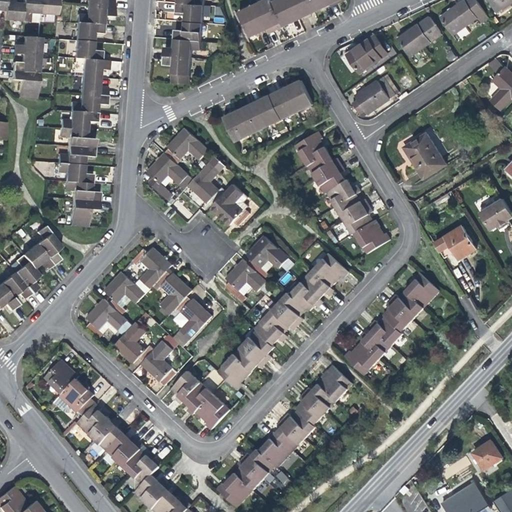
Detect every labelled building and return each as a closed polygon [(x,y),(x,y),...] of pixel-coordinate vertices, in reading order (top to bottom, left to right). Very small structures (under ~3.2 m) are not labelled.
[(21,21),(23,3),(17,2),(13,2),(13,0),(4,0),(4,10),(3,19),(21,21)] [(40,13),(40,0),(22,0),(23,3),(21,21),(30,21),(31,12),(40,13)] [(57,14),(57,0),(40,0),(40,13),(57,14)] [(282,22),(272,2),(271,0),(265,0),(254,5),(266,29),(274,25),(282,22)] [(300,18),(290,0),(276,0),(272,2),(282,22),(284,26),(293,22),(300,18)] [(315,11),(310,0),(290,0),(300,18),(308,15),(315,11)] [(331,3),(329,0),(310,0),(315,11),(323,7),(331,3)] [(479,16),(468,1),(467,0),(465,0),(456,7),(442,17),(455,34),(479,16)] [(468,0),(468,1),(479,16),(483,22),(489,17),(476,0),(468,0)] [(503,8),(497,0),(488,0),(497,13),(503,8)] [(511,0),(497,0),(503,8),(511,2),(511,0)] [(205,4),(178,2),(177,11),(186,12),(186,17),(185,21),(203,23),(205,4)] [(266,29),(254,5),(239,13),(250,37),(260,32),(266,29)] [(112,17),(113,8),(87,6),(87,14),(77,14),(76,23),(103,25),(104,20),(104,16),(112,17)] [(400,39),(412,56),(443,34),(431,17),(416,27),(400,39)] [(203,23),(185,21),(185,27),(185,30),(176,29),(175,39),(202,41),(203,23)] [(103,34),(103,25),(76,23),(75,40),(93,41),(94,37),(94,33),(103,34)] [(40,56),(41,37),(38,37),(23,36),(23,41),(23,45),(14,44),(13,53),(22,54),(40,56)] [(348,54),(360,73),(388,55),(375,36),(363,44),(348,54)] [(202,41),(175,39),(175,43),(174,47),(166,46),(165,55),(191,57),(192,48),(201,49),(202,41)] [(93,47),(93,41),(75,40),(73,58),(83,59),(101,60),(101,51),(93,50),(93,47)] [(38,73),(40,56),(22,54),(21,58),(21,63),(12,62),(12,71),(38,73)] [(191,57),(165,55),(164,64),(173,65),(173,70),(172,83),(189,84),(191,57)] [(495,73),(503,66),(495,57),(487,65),(495,73)] [(100,74),(100,69),(108,70),(109,61),(101,60),(83,59),(82,76),(99,78),(100,74)] [(492,100),(502,110),(511,99),(511,72),(507,67),(494,80),(503,88),(492,100)] [(36,99),(38,73),(12,71),(11,79),(20,80),(19,87),(19,97),(36,99)] [(99,83),(99,78),(82,76),(81,95),(106,97),(107,87),(99,87),(99,83)] [(357,96),(369,114),(386,102),(398,94),(386,76),(357,96)] [(313,104),(302,80),(295,83),(286,87),(298,111),(313,104)] [(298,111),(286,87),(280,90),(271,95),(283,118),(298,111)] [(97,108),(97,104),(105,105),(106,97),(81,95),(80,103),(70,102),(69,111),(97,113),(97,108)] [(283,118),(271,95),(264,98),(256,102),(267,126),(283,118)] [(267,126),(256,102),(248,106),(240,110),(252,133),(267,126)] [(252,133),(240,110),(233,113),(225,117),(236,141),(252,133)] [(96,122),(97,113),(69,111),(69,120),(60,119),(60,128),(86,130),(87,125),(87,121),(96,122)] [(94,148),(95,139),(86,139),(86,136),(86,130),(60,128),(59,137),(67,137),(67,146),(94,148)] [(168,147),(170,149),(182,160),(189,151),(200,161),(209,151),(185,129),(178,137),(168,147)] [(312,173),(332,161),(330,159),(327,154),(329,153),(325,146),(323,147),(322,145),(319,141),(322,139),(318,132),(295,146),(312,173)] [(426,178),(447,164),(428,134),(409,146),(416,157),(414,158),(417,164),(426,178)] [(84,161),(84,156),(93,156),(94,148),(67,146),(66,154),(58,154),(57,163),(84,165),(84,161)] [(182,160),(170,149),(166,153),(177,164),(182,160)] [(148,172),(157,180),(161,184),(170,175),(180,185),(189,175),(177,164),(166,153),(158,162),(148,172)] [(325,194),(327,193),(345,182),(342,177),(340,174),(345,171),(337,158),(332,161),(312,173),(325,194)] [(83,170),(84,165),(57,163),(56,171),(65,172),(64,182),(91,184),(92,174),(83,174),(83,170)] [(211,200),(220,191),(211,183),(221,172),(210,163),(189,187),(200,196),(208,204),(211,200)] [(471,179),(454,190),(457,195),(474,184),(471,179)] [(170,192),(161,184),(157,180),(153,185),(166,196),(170,192)] [(341,214),(360,203),(358,199),(355,195),(361,191),(356,184),(351,188),(349,185),(346,181),(345,182),(327,193),(341,214)] [(91,189),(91,184),(64,182),(63,190),(73,191),(73,200),(98,202),(98,193),(91,192),(91,189)] [(238,203),(245,195),(234,185),(227,192),(216,205),(212,209),(222,218),(231,226),(234,223),(246,210),(238,203)] [(222,188),(220,191),(211,200),(216,205),(227,192),(222,188)] [(450,193),(436,201),(438,206),(453,197),(450,193)] [(238,203),(246,210),(249,207),(244,203),(249,198),(245,195),(238,203)] [(511,216),(501,198),(477,212),(489,233),(511,219),(511,216)] [(353,234),(355,233),(372,222),(368,215),(374,212),(371,207),(366,199),(360,203),(341,214),(353,234)] [(89,216),(89,210),(97,211),(98,202),(73,200),(71,225),(88,227),(89,216)] [(246,210),(234,223),(239,226),(250,214),(246,210)] [(372,222),(355,233),(367,253),(390,239),(386,232),(383,234),(381,231),(379,228),(380,227),(376,220),(372,222)] [(42,238),(49,232),(44,226),(37,232),(42,238)] [(464,226),(436,242),(442,252),(447,260),(457,254),(460,259),(478,249),(464,226)] [(49,232),(42,238),(22,254),(34,269),(38,265),(40,264),(54,253),(57,251),(61,248),(49,232)] [(248,256),(252,259),(262,268),(270,260),(280,269),(290,259),(266,237),(257,246),(248,256)] [(143,276),(153,285),(168,269),(172,265),(165,258),(154,247),(149,253),(141,260),(150,268),(143,276)] [(137,265),(141,260),(149,253),(144,248),(133,260),(137,265)] [(54,253),(40,264),(45,270),(59,259),(54,253)] [(308,276),(325,291),(329,296),(335,290),(331,287),(336,282),(335,280),(338,277),(340,275),(344,278),(349,272),(329,253),(308,276)] [(20,266),(15,270),(27,285),(32,281),(35,279),(39,275),(34,269),(22,254),(14,259),(20,266)] [(270,276),(262,268),(252,259),(248,264),(265,280),(270,276)] [(226,279),(230,283),(240,292),(248,283),(258,293),(268,282),(265,280),(248,264),(244,260),(235,270),(226,279)] [(161,286),(173,273),(168,269),(153,285),(157,290),(161,286)] [(2,280),(14,295),(18,292),(27,285),(15,270),(2,280)] [(406,290),(407,292),(424,308),(440,290),(420,271),(415,277),(418,280),(416,282),(412,286),(411,285),(406,290)] [(105,290),(114,298),(118,302),(126,293),(136,303),(145,293),(135,284),(122,272),(114,281),(105,290)] [(173,273),(161,286),(170,294),(160,304),(170,314),(171,313),(187,296),(192,291),(184,283),(173,273)] [(145,293),(153,285),(143,276),(135,284),(145,293)] [(322,294),(325,291),(308,276),(294,291),(310,306),(312,305),(313,303),(318,308),(323,302),(318,298),(322,294)] [(11,297),(14,295),(2,280),(0,281),(0,306),(2,304),(4,303),(11,297)] [(27,285),(18,292),(23,299),(27,296),(38,288),(32,281),(27,285)] [(244,295),(240,292),(230,283),(226,287),(240,300),(244,295)] [(307,310),(310,306),(294,291),(290,295),(289,293),(272,310),(288,326),(293,330),(303,319),(299,315),(301,312),(305,308),(307,310)] [(424,308),(407,292),(403,296),(400,299),(391,309),(408,325),(424,308)] [(386,304),(391,309),(400,299),(396,295),(386,304)] [(182,311),(191,300),(187,296),(171,313),(176,317),(182,311)] [(11,297),(4,303),(10,310),(17,304),(11,297)] [(126,309),(118,302),(114,298),(109,303),(121,315),(126,309)] [(87,318),(91,322),(101,330),(109,322),(119,331),(128,321),(121,315),(109,303),(104,299),(96,309),(87,318)] [(191,300),(182,311),(190,320),(180,330),(191,340),(212,317),(204,309),(193,299),(191,300)] [(408,325),(391,309),(389,311),(384,316),(386,318),(401,332),(408,325)] [(286,328),(288,326),(272,310),(256,328),(258,330),(273,344),(277,341),(278,339),(282,342),(287,336),(283,332),(286,328)] [(401,332),(386,318),(383,321),(380,324),(374,330),(371,333),(368,336),(363,341),(381,358),(403,334),(401,332)] [(374,330),(380,324),(376,320),(370,326),(374,330)] [(135,364),(140,358),(148,349),(139,341),(148,331),(138,321),(115,346),(125,355),(135,364)] [(101,330),(91,322),(89,325),(89,328),(88,328),(100,339),(105,334),(101,330)] [(274,345),(273,344),(258,330),(241,348),(257,363),(261,367),(272,357),(267,352),(271,349),(274,345)] [(359,337),(363,341),(368,336),(364,332),(359,337)] [(436,332),(432,337),(436,340),(440,335),(436,332)] [(161,381),(172,369),(173,367),(164,359),(174,349),(164,340),(156,349),(144,362),(142,364),(154,374),(161,381)] [(381,358),(363,341),(358,347),(356,350),(352,354),(369,370),(381,358)] [(151,345),(148,349),(140,358),(144,362),(156,349),(151,345)] [(257,363),(241,348),(223,366),(239,381),(243,377),(246,375),(247,376),(253,370),(251,369),(254,366),(257,363)] [(369,370),(352,354),(350,351),(344,356),(364,375),(369,370)] [(44,376),(62,393),(76,379),(79,376),(73,370),(72,371),(69,368),(66,365),(67,363),(62,358),(44,376)] [(328,376),(325,380),(341,395),(352,383),(332,365),(327,371),(330,374),(328,376)] [(243,384),(239,381),(223,366),(218,371),(238,389),(243,384)] [(177,373),(172,369),(161,381),(166,385),(177,373)] [(177,391),(180,394),(196,377),(189,370),(173,387),(177,391)] [(196,377),(180,394),(175,398),(181,404),(186,399),(190,403),(192,405),(188,410),(193,415),(196,412),(202,418),(203,416),(206,419),(208,421),(206,424),(211,430),(230,410),(196,377)] [(341,395),(325,380),(323,378),(318,384),(320,385),(316,389),(314,392),(303,403),(320,418),(341,395)] [(59,397),(70,408),(76,413),(77,411),(83,417),(96,403),(91,398),(93,395),(88,390),(87,392),(84,389),(81,386),(82,384),(76,379),(62,393),(59,397)] [(299,399),(303,403),(314,392),(309,388),(299,399)] [(68,411),(70,408),(59,397),(53,402),(61,410),(62,410),(64,412),(65,412),(67,411),(68,411)] [(89,434),(105,417),(103,415),(99,411),(102,408),(96,403),(83,417),(78,422),(89,434)] [(320,418),(303,403),(301,405),(297,410),(299,411),(314,425),(320,418)] [(314,425),(299,411),(296,415),(293,417),(283,429),(300,444),(316,427),(314,425)] [(279,425),(283,429),(293,417),(289,413),(279,425)] [(108,451),(124,435),(119,431),(116,428),(120,424),(115,418),(112,422),(106,416),(105,417),(89,434),(108,451)] [(300,444),(283,429),(281,431),(277,436),(293,451),(300,444)] [(293,451),(277,436),(274,433),(269,438),(272,441),(269,443),(266,447),(265,446),(262,449),(277,464),(275,466),(278,468),(293,451)] [(124,435),(108,451),(115,459),(131,442),(129,440),(127,438),(124,435)] [(151,475),(152,474),(141,463),(146,457),(143,454),(140,451),(145,447),(133,435),(129,440),(131,442),(115,459),(142,484),(151,475)] [(484,446),(474,453),(485,469),(503,457),(492,441),(484,446)] [(277,464),(262,449),(259,452),(259,451),(255,455),(252,458),(242,468),(259,484),(275,466),(277,464)] [(151,452),(146,457),(141,463),(152,474),(158,468),(155,465),(152,462),(157,458),(151,452)] [(242,468),(252,458),(248,453),(238,464),(242,468)] [(447,479),(471,464),(466,456),(442,471),(447,479)] [(226,486),(236,496),(230,501),(237,508),(259,484),(242,468),(239,472),(237,475),(235,473),(230,479),(232,480),(229,483),(226,486)] [(281,489),(290,479),(280,471),(271,481),(281,489)] [(142,497),(157,481),(151,475),(142,484),(135,491),(142,497)] [(162,477),(157,481),(142,497),(156,511),(172,511),(181,503),(171,494),(169,492),(173,487),(164,479),(162,477)] [(236,496),(226,486),(222,483),(217,489),(230,501),(236,496)] [(449,511),(485,511),(492,508),(476,483),(458,494),(444,503),(449,511)] [(20,511),(29,505),(15,486),(0,497),(0,507),(1,507),(5,511),(4,511),(20,511)] [(511,511),(511,490),(496,501),(503,511),(511,511)] [(185,498),(181,503),(172,511),(197,511),(195,510),(196,509),(189,502),(185,498)] [(29,505),(20,511),(42,511),(35,501),(29,505)]
